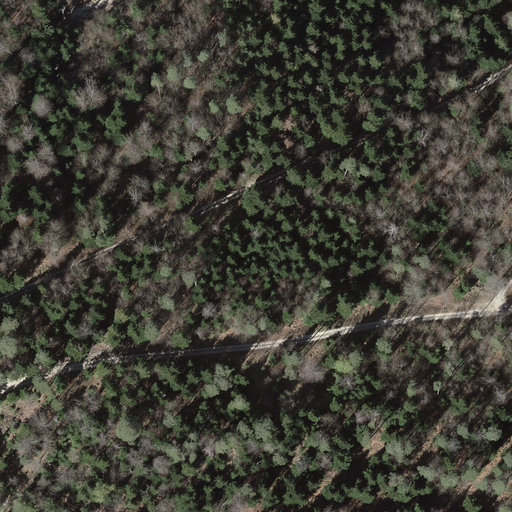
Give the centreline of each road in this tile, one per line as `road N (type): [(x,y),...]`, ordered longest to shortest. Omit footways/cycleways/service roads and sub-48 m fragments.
road 1 (track): [(511,66),(433,105),(362,120),(312,158),(0,301)]
road 2 (track): [(0,389),(77,365),(511,308)]
road 3 (track): [(209,511),(229,456),(290,403),(345,330)]
